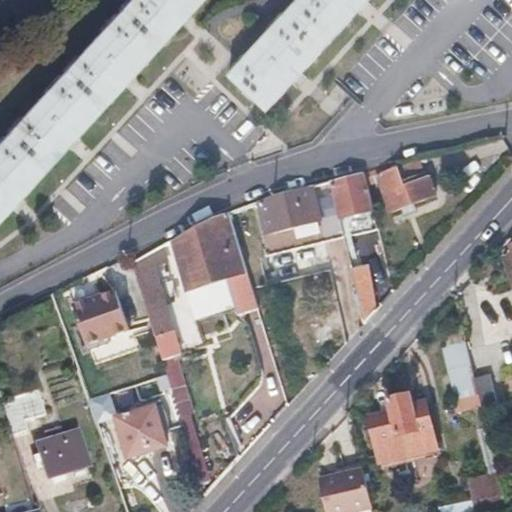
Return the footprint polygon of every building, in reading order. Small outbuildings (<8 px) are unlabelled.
[(0,220),(205,0),(134,0),(0,144),(0,220)] [(302,0),(233,76),(271,111),(372,0),(302,0)] [(427,169),(422,154),(364,169),(367,181),(380,177),(378,172),(398,165),(402,178),(415,173),(427,169)] [(427,169),(415,173),(402,178),(398,165),(378,172),(380,177),(390,207),(435,191),(427,169)] [(330,178),(338,214),(373,205),(367,181),(364,169),(330,178)] [(343,234),(338,214),(330,178),(276,192),(258,199),(273,251),(343,234)] [(214,216),(174,237),(190,287),(227,276),(238,312),(259,305),(228,210),(214,216)] [(132,260),(139,283),(146,306),(164,299),(149,251),(132,260)] [(364,319),(370,312),(377,304),(369,273),(353,276),(364,319)] [(115,284),(71,302),(87,343),(131,326),(115,284)] [(146,306),(156,336),(173,331),(164,299),(146,306)] [(156,336),(161,352),(178,347),(173,331),(156,336)] [(470,362),(475,361),(481,359),(477,346),(466,348),(470,362)] [(484,374),(481,359),(475,361),(470,362),(473,377),(484,374)] [(26,426),(25,421),(23,416),(43,410),(35,385),(1,396),(11,431),(26,426)] [(392,414),(386,416),(396,459),(438,449),(428,407),(415,410),(411,394),(388,400),(392,414)] [(128,455),(147,449),(166,444),(155,405),(116,417),(128,455)] [(396,459),(386,416),(370,420),(380,462),(396,459)] [(62,430),(59,423),(59,422),(44,427),(46,435),(36,439),(46,473),(87,460),(77,427),(62,430)] [(350,511),(370,507),(366,486),(361,466),(319,478),(327,511),(350,511)] [(0,509),(0,511),(5,511),(32,502),(31,501),(0,509)] [(34,511),(32,502),(5,511),(34,511)]
